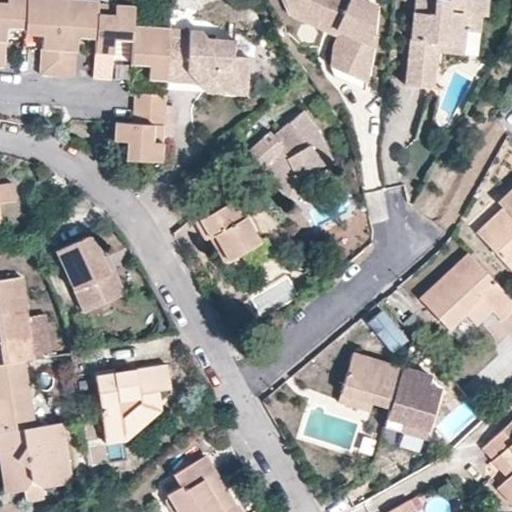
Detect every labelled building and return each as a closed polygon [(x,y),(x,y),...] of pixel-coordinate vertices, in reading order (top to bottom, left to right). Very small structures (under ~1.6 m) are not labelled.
[(26,0),(0,0),(0,68),(5,68),(6,68),(9,28),(25,29),(26,0)] [(60,76),(63,1),(56,0),(26,0),(25,29),(25,34),(45,36),(42,75),(60,76)] [(337,36),(333,48),(328,65),(337,80),(366,94),(367,84),(344,74),(346,59),(340,49),(345,32),(298,9),(295,0),(287,0),(295,16),(337,36)] [(367,84),(376,5),(365,0),(295,0),(298,9),(345,32),(340,49),(346,59),(344,74),(367,84)] [(416,0),(407,83),(433,88),(438,49),(439,42),(445,42),(446,36),(466,38),(467,31),(472,31),(478,31),(480,14),(486,14),(488,0),(416,0)] [(60,76),(78,78),(80,38),(97,39),(98,2),(63,1),(60,76)] [(107,79),(114,79),(116,39),(132,41),(134,24),(134,4),(98,2),(97,39),(95,70),(95,79),(107,79)] [(150,78),(166,79),(169,27),(134,24),(132,41),(132,63),(150,64),(150,78)] [(182,79),(188,70),(195,79),(203,90),(221,91),(223,91),(230,82),(247,83),(248,55),(231,54),(232,39),(209,36),(203,29),(194,29),(194,35),(171,34),(168,78),(182,79)] [(467,31),(466,38),(446,36),(445,42),(439,42),(438,49),(468,53),(472,31),(467,31)] [(230,82),(223,91),(246,92),(247,83),(230,82)] [(137,91),(136,121),(163,123),(165,93),(137,91)] [(297,104),(273,125),(279,132),(272,136),(269,129),(264,124),(242,143),(283,190),(302,182),(296,167),(328,157),(314,124),(297,104)] [(173,137),(174,120),(172,119),(166,119),(164,136),(173,137)] [(130,158),(161,159),(163,123),(136,121),(118,121),(117,134),(131,135),(130,158)] [(269,129),(272,136),(279,132),(273,125),(269,129)] [(12,185),(0,186),(0,222),(1,222),(0,208),(0,202),(15,201),(12,185)] [(209,235),(214,232),(228,256),(258,240),(233,196),(193,218),(204,238),(209,235)] [(511,200),(506,206),(511,213),(485,238),(511,266),(511,200)] [(222,259),(228,256),(214,232),(209,235),(222,259)] [(115,270),(108,274),(101,257),(95,245),(91,242),(87,240),(81,241),(57,252),(83,308),(88,307),(90,309),(122,294),(126,292),(115,270)] [(108,274),(115,270),(107,255),(101,257),(108,274)] [(511,325),(511,297),(476,259),(427,305),(455,336),(472,321),(489,305),(499,316),(510,328),(511,325)] [(24,277),(0,281),(0,365),(28,362),(36,361),(24,277)] [(472,321),(482,332),(499,316),(489,305),(472,321)] [(403,365),(351,349),(340,387),(389,403),(386,413),(388,414),(388,412),(403,365)] [(0,365),(0,432),(37,427),(28,362),(0,365)] [(437,393),(414,385),(418,369),(403,365),(388,412),(388,414),(426,425),(437,393)] [(171,387),(168,366),(118,373),(116,371),(96,373),(105,439),(131,433),(161,405),(160,389),(171,387)] [(340,387),(337,398),(386,413),(389,403),(340,387)] [(105,439),(106,446),(127,443),(163,411),(161,405),(131,433),(105,439)] [(511,415),(497,429),(491,434),(511,457),(511,468),(510,470),(506,473),(511,480),(511,415)] [(0,452),(5,452),(6,462),(0,469),(4,495),(23,492),(31,482),(41,489),(72,483),(63,424),(37,427),(0,432),(0,452)] [(485,440),(494,452),(510,470),(511,468),(511,457),(491,434),(485,440)] [(182,506),(192,501),(198,511),(197,511),(242,511),(234,498),(228,503),(209,472),(217,468),(209,454),(202,453),(171,470),(178,482),(166,488),(165,497),(170,506),(178,508),(182,506)] [(217,468),(209,472),(228,503),(234,498),(217,468)] [(23,492),(25,503),(42,502),(41,489),(31,482),(23,492)] [(420,511),(410,494),(388,507),(390,511),(420,511)] [(197,511),(198,511),(192,501),(182,506),(186,511),(197,511)]
